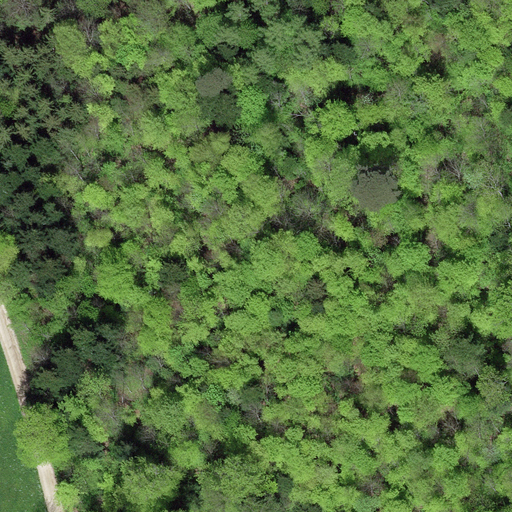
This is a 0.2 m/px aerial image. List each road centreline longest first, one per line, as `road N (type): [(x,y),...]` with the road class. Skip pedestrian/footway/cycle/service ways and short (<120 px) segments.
road 1 (track): [(54,511),(0,317)]
road 2 (track): [(511,110),(440,42),(427,0)]
